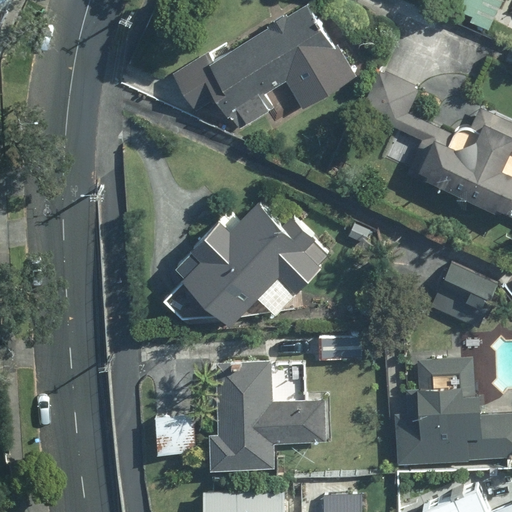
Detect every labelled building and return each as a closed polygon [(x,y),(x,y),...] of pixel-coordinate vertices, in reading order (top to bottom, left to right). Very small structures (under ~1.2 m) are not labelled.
[(195,106),(219,91),(240,123),(271,103),(264,92),(286,78),(302,104),(357,69),(338,39),(334,41),(308,0),(305,0),(214,59),(211,55),(176,77),(195,106)] [(450,0),(444,12),(487,34),(504,0),(450,0)] [(419,84),(385,68),(365,110),(423,137),(408,168),(511,216),(511,117),(480,103),(465,135),(407,108),(419,84)] [(175,259),(184,268),(179,272),(228,320),(261,287),(280,306),(321,264),(318,261),(330,249),(290,210),(281,219),(258,197),(230,224),(220,214),(175,259)] [(503,282),(450,261),(430,312),(483,333),(503,282)] [(366,337),(319,334),(318,359),(365,361),(366,337)] [(418,357),(420,384),(406,385),(409,414),(397,415),(400,460),(511,451),(511,407),(478,410),(474,353),(418,357)] [(325,396),(273,398),(271,357),(216,358),(219,428),(210,428),(212,462),(274,460),(274,437),(326,435),(325,396)] [(198,417),(159,415),(157,453),(196,455),(198,417)] [(511,511),(511,494),(489,504),(479,480),(421,504),(424,511),(511,511)] [(363,511),(362,490),(285,493),(285,484),(204,486),(204,511),(363,511)]
